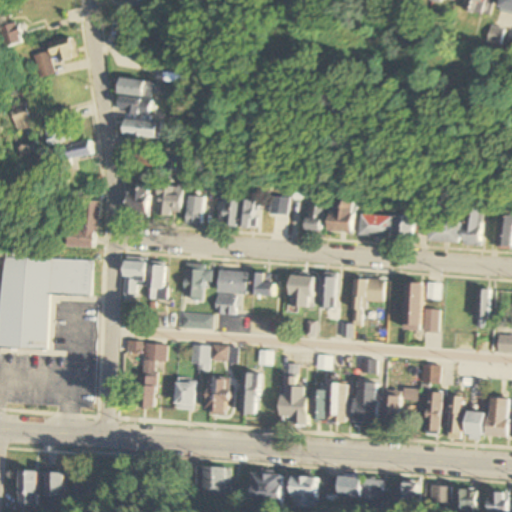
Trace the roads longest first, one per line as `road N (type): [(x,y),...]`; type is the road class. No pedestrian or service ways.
road 1 (tertiary): [(511,467),(0,433)]
road 2 (residential): [(106,440),(117,238),(87,0)]
road 3 (residential): [(511,268),(117,238)]
